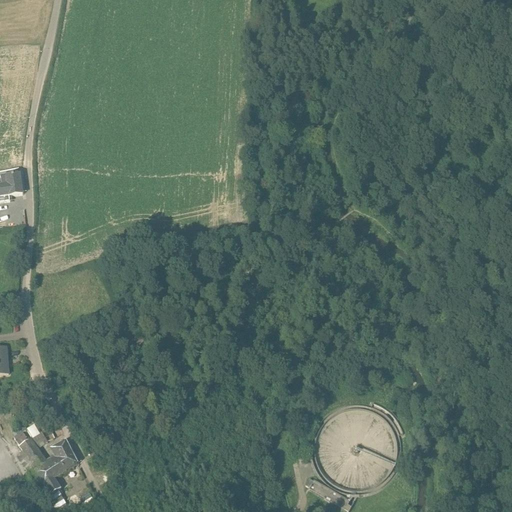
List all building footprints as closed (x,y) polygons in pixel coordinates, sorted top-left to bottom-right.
[(20,176),(0,178),(0,204),(6,204),(6,201),(10,201),(9,198),(22,196),(20,176)] [(7,361),(6,350),(0,350),(0,376),(9,376),(8,375),(7,375),(6,361),(7,361)] [(43,502),(49,511),(58,511),(66,507),(60,496),(63,494),(54,482),(78,466),(66,443),(51,451),(55,459),(47,465),(35,445),(45,439),(42,434),(32,441),(27,431),(16,438),(14,439),(19,448),(23,455),(17,458),(30,477),(34,474),(49,498),(43,502)] [(106,457),(114,453),(109,443),(101,446),(106,457)] [(343,511),(349,511),(352,509),(348,507),(350,504),(314,484),(309,481),(305,488),(310,490),(309,492),(343,511)] [(88,494),(82,498),(85,503),(91,499),(88,494)]
